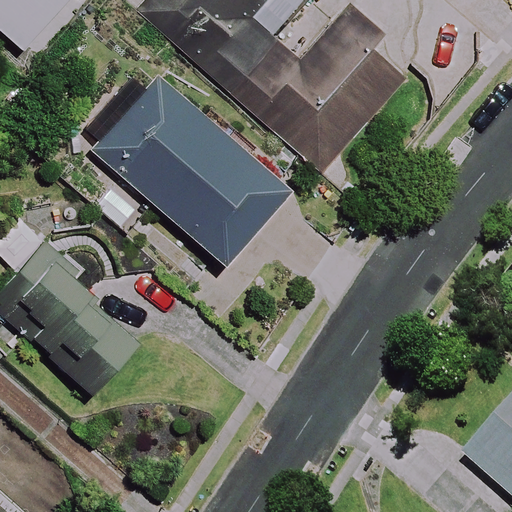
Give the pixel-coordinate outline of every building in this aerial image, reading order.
[(63,0),(0,0),(0,34),(19,51),(63,0)] [(148,0),(137,13),(320,174),(404,78),(371,48),(380,38),(347,8),(297,65),(248,21),(266,0),(148,0)] [(287,193),(155,77),(90,151),(222,267),(287,193)] [(136,347),(43,244),(0,283),(0,315),(78,401),(136,347)] [(511,401),(463,458),(511,501),(511,401)]
